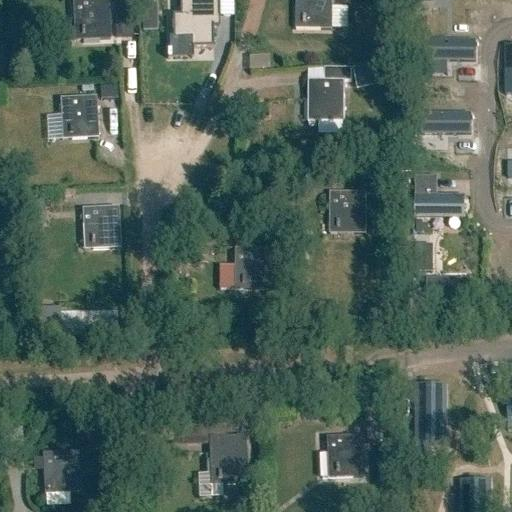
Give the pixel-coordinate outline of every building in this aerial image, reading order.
[(171,25),(171,33),(172,33),(173,41),(190,40),(191,51),(213,50),(213,19),(219,19),(218,0),(179,0),(179,17),(172,17),(172,25),(171,25)] [(297,0),(297,34),(334,34),(334,0),(297,0)] [(438,0),(438,17),(459,17),(458,0),(438,0)] [(486,0),(486,11),(500,11),(500,0),(486,0)] [(112,4),(75,5),(76,45),(112,44),(112,4)] [(118,41),(136,40),(135,7),(117,7),(118,41)] [(336,9),(336,31),(351,30),(351,9),(336,9)] [(428,51),(427,70),(467,71),(467,51),(428,51)] [(309,85),(308,126),(345,127),(346,85),(351,85),(352,72),(325,72),(325,85),(309,85)] [(97,101),(62,103),(64,144),(100,142),(97,101)] [(465,117),(420,117),(421,133),(465,133),(465,117)] [(416,180),(416,221),(464,221),(464,199),(437,199),(437,180),(416,180)] [(331,197),(330,238),(366,239),(367,198),(331,197)] [(121,211),(84,213),(86,254),(122,253),(121,211)] [(486,245),(486,287),(505,287),(503,245),(486,245)] [(417,248),(417,274),(433,275),(432,249),(417,248)] [(270,252),(236,253),(236,294),(270,294),(270,252)] [(427,282),(427,301),(467,302),(467,283),(427,282)] [(445,445),(445,387),(413,387),(413,445),(445,445)] [(368,430),(368,446),(379,445),(379,429),(368,430)] [(248,489),(247,448),(247,441),(229,442),(229,431),(181,432),(182,449),(210,449),(211,490),(248,489)] [(3,434),(4,458),(25,457),(23,433),(3,434)] [(363,441),(328,443),(330,484),(365,482),(363,441)] [(81,456),(44,458),(46,499),(83,497),(81,456)] [(490,482),(459,482),(459,490),(458,511),(490,511),(490,489),(490,482)]
